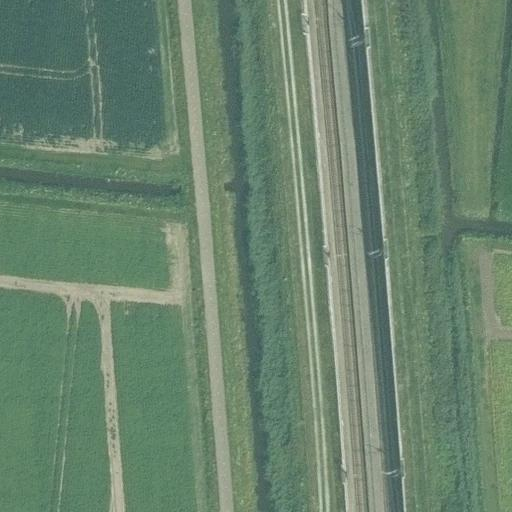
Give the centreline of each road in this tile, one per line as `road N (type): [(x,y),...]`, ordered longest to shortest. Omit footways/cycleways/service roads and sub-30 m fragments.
road 1 (track): [(425,511),(381,0)]
road 2 (track): [(279,0),(321,511)]
